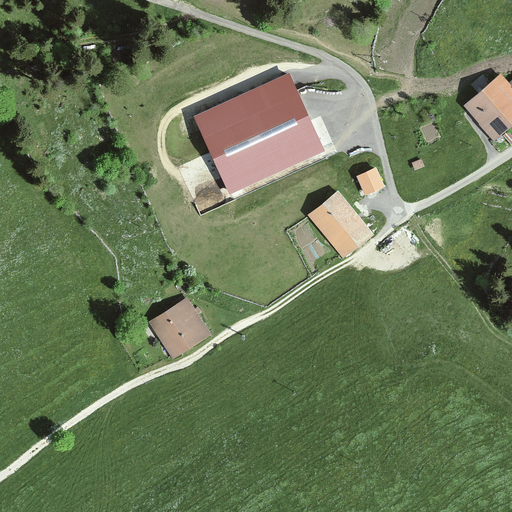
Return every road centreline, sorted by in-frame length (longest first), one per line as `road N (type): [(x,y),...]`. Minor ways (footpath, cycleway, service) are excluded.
road 1 (unclassified): [(155,0),(340,61),(368,93),(403,215),(511,153)]
road 2 (track): [(403,215),(355,258),(140,379),(0,477)]
